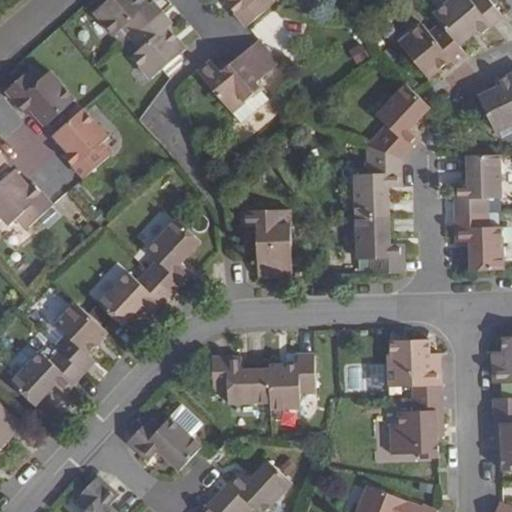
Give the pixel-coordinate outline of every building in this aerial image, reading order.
[(124,31),(133,41),(163,15),(153,4),(149,8),(142,0),(91,0),(100,11),(96,15),(116,38),(124,31)] [(228,6),(234,13),(249,31),(276,8),(269,0),(231,0),(233,2),(228,6)] [(455,0),(436,15),(444,25),(462,46),(478,33),(482,37),(506,18),(491,0),(455,0)] [(163,15),(133,41),(141,52),(134,58),(153,81),(183,56),(187,52),(169,30),(173,27),(163,15)] [(456,66),(469,54),(462,46),(444,25),(433,34),(426,24),(402,43),(430,79),(452,62),(456,66)] [(280,68),(259,44),(229,70),(222,75),(212,64),(199,75),(234,116),(261,92),(257,87),(280,68)] [(7,93),(28,116),(32,113),(46,128),(75,102),(51,74),(44,79),(34,69),(7,93)] [(511,76),(495,85),(497,90),(478,99),(495,135),(511,127),(511,76)] [(399,158),(418,140),(409,130),(432,108),(418,96),(409,87),(377,117),(388,128),(367,146),(399,158)] [(109,140),(85,112),(54,138),(68,153),(63,158),(84,181),(112,157),(103,146),(109,140)] [(508,199),(507,157),(474,158),(475,185),(461,185),(462,215),(494,214),(495,200),(508,199)] [(401,188),(399,158),(367,160),(368,175),(356,175),(358,218),(390,217),(389,189),(401,188)] [(27,232),(54,208),(34,184),(29,188),(16,173),(0,186),(0,215),(10,228),(18,221),(27,232)] [(292,278),(291,213),(243,214),(244,230),(258,231),(259,279),(292,278)] [(494,214),(462,215),(463,243),(476,243),(477,271),(509,270),(508,227),(495,228),(494,214)] [(390,217),(358,218),(360,262),(372,262),(373,275),(392,274),(406,274),(405,246),(391,247),(390,217)] [(146,272),(170,295),(191,274),(181,264),(200,244),(177,222),(148,252),(157,261),(146,272)] [(372,262),(360,262),(360,275),(373,275),(372,262)] [(153,313),(170,295),(146,272),(137,282),(128,273),(98,305),(122,327),(143,305),(153,313)] [(60,351),(84,373),(94,362),(87,355),(108,334),(76,304),(56,325),(67,336),(55,347),(60,351)] [(511,336),(500,337),(501,352),(491,352),(492,385),(511,384),(511,336)] [(429,354),(429,340),(390,342),(390,356),(387,357),(389,389),(412,388),(443,386),(442,354),(429,354)] [(12,385),(35,406),(54,385),(64,395),(84,373),(60,351),(50,362),(41,354),(12,385)] [(300,365),(270,366),(270,371),(272,404),(272,410),(301,410),(302,395),(317,395),(317,356),(300,356),(300,365)] [(272,404),(270,371),(242,372),(242,359),(213,359),(215,393),(229,392),(228,405),(272,404)] [(371,387),(384,387),(385,366),(372,366),(371,387)] [(412,388),(412,399),(412,413),(398,413),(399,429),(391,428),(392,456),(420,455),(420,460),(439,459),(439,438),(445,438),(443,386),(412,388)] [(511,398),(493,399),(495,451),(502,450),(503,471),(511,470),(511,398)] [(0,450),(21,428),(0,408),(0,450)] [(201,448),(169,417),(161,427),(151,418),(130,442),(150,461),(159,452),(180,471),(201,448)] [(220,495),(238,511),(250,511),(255,507),(259,511),(266,511),(292,485),(269,463),(250,484),(240,475),(220,495)] [(116,511),(109,505),(118,496),(98,477),(75,500),(85,509),(81,511),(116,511)] [(438,511),(439,511),(423,504),(422,507),(368,487),(358,511),(438,511)] [(238,511),(220,495),(204,511),(238,511)] [(511,511),(511,507),(501,502),(497,511),(511,511)]
